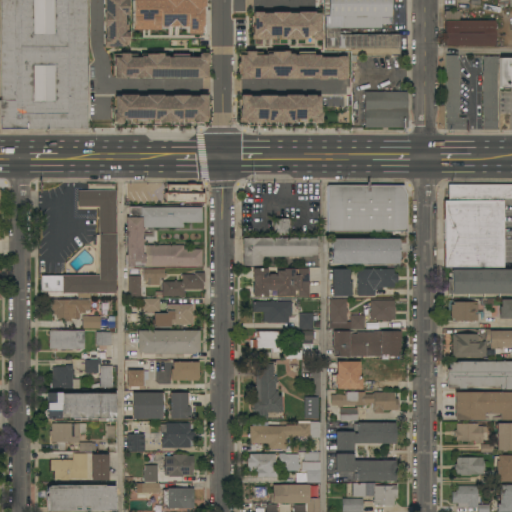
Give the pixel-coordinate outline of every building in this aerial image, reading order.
[(85,0),(86,129),(0,129),(0,101),(1,101),(0,0),(85,0)] [(104,0),(129,0),(129,4),(128,4),(128,16),(125,16),(125,32),(128,32),(128,43),(125,43),(125,47),(104,47),(104,0)] [(205,0),(205,8),(202,8),(202,28),(201,28),(201,35),(186,35),(186,29),(160,29),(160,30),(133,30),(133,0),(205,0)] [(395,0),(395,1),(391,1),(391,9),(393,9),(393,16),(391,16),(391,24),(380,24),(380,28),(339,28),(339,35),(399,35),(399,38),(407,38),(407,44),(399,44),(399,49),(324,49),(324,16),(321,16),(321,0),(395,0)] [(445,46),(444,11),(458,11),(458,21),(494,21),(494,46),(445,46)] [(319,14),(319,31),(320,31),(320,40),(311,40),(311,37),(306,37),(306,41),(279,40),(279,37),(275,37),(275,40),(251,40),(252,13),(262,13),(262,14),(271,14),(271,13),(288,13),(288,14),(297,14),(297,13),(314,13),(314,14),(319,14)] [(239,55),(245,55),(245,52),(255,52),(255,55),(266,56),(266,55),(271,55),(271,53),(288,53),(288,55),(293,55),(293,56),(319,56),(319,58),(336,58),(336,57),(346,57),(346,67),(345,67),(345,80),(336,80),(336,79),(326,79),(326,80),(310,80),(310,79),(306,79),(306,80),(279,80),(279,79),(274,79),(274,80),(259,80),(259,79),(249,79),(239,79),(239,55)] [(208,55),(208,64),(207,64),(207,78),(201,78),(201,79),(133,79),(133,78),(123,78),(123,79),(112,79),(112,67),(113,67),(114,55),(156,55),(156,54),(162,54),(162,57),(167,57),(167,59),(172,59),(172,57),(188,57),(188,58),(198,58),(198,55),(200,55),(200,54),(206,54),(206,55),(208,55)] [(445,56),(457,55),(457,60),(458,60),(459,114),(458,114),(458,118),(465,118),(465,130),(446,130),(445,56)] [(497,116),(496,116),(496,130),(483,130),(483,126),(482,126),(482,123),(483,123),(483,121),(482,121),(482,118),(483,118),(482,57),(497,57),(497,116)] [(511,58),(511,79),(511,88),(510,89),(509,89),(500,89),(499,89),(499,88),(499,58),(511,58)] [(407,92),(407,128),(364,128),(364,92),(407,92)] [(114,97),(120,97),(120,96),(136,96),(136,97),(146,97),(146,95),(162,95),(162,97),(171,97),(171,95),(188,95),(188,97),(197,97),(197,96),(207,96),(207,123),(193,123),(193,122),(180,122),(180,123),(154,123),(154,120),(149,120),(149,123),(133,123),(133,120),(123,120),(123,124),(114,124),(114,97)] [(239,123),(240,96),(249,96),(249,97),(258,97),(258,96),(275,96),(275,97),(285,97),(285,96),(301,96),(301,97),(305,97),(305,96),(314,96),(314,98),(320,98),(319,114),(320,114),(320,123),(311,123),(311,120),(306,120),(306,123),(297,123),(297,120),(293,120),(293,123),(239,123)] [(165,185),(177,185),(177,188),(200,187),(200,191),(203,191),(203,204),(183,204),(183,205),(165,205),(165,185)] [(403,186),(406,197),(406,232),(327,232),(327,185),(403,186)] [(511,185),(511,198),(502,198),(502,268),(443,268),(443,201),(447,201),(447,185),(511,185)] [(116,191),(115,280),(114,280),(114,294),(61,294),(61,292),(41,292),(41,276),(98,276),(98,207),(73,207),(73,191),(116,191)] [(125,218),(129,218),(129,207),(141,207),(141,208),(201,208),(201,223),(183,223),(183,228),(142,228),(142,229),(144,229),(144,232),(142,232),(142,239),(144,239),(144,242),(142,242),(142,246),(183,246),(183,250),(201,250),(201,267),(126,267),(125,218)] [(288,219),(288,233),(272,234),(272,220),(288,219)] [(316,238),(316,255),(310,256),(310,257),(261,257),(261,266),(242,266),(242,239),(316,238)] [(397,239),(397,241),(399,241),(399,247),(397,247),(397,264),(330,264),(330,258),(328,258),(328,251),(331,251),(331,247),(329,247),(329,241),(330,241),(330,239),(397,239)] [(163,269),(163,274),(165,274),(165,277),(163,277),(163,278),(158,278),(158,285),(146,285),(146,280),(142,280),(142,269),(163,269)] [(308,297),(276,297),(276,289),(275,289),(274,291),(268,291),(268,289),(267,289),(267,297),(252,297),(252,285),(253,285),(253,281),(252,281),(252,270),(252,269),(267,269),(267,276),(268,276),(268,274),(275,274),(275,276),(276,276),(276,271),(283,271),(283,269),(309,269),(308,297)] [(331,269),(349,269),(349,282),(350,282),(350,297),(331,297),(331,269)] [(357,269),(394,269),(394,274),(397,274),(397,283),(393,283),(393,288),(382,288),(382,290),(375,290),(375,291),(374,291),(374,296),(357,296),(357,269)] [(511,270),(511,294),(450,294),(450,270),(511,270)] [(183,289),(183,296),(162,296),(162,297),(156,298),(156,292),(162,292),(162,282),(181,282),(181,275),(191,275),(190,273),(204,273),(204,282),(202,282),(202,289),(183,289)] [(140,298),(127,298),(127,277),(140,277),(140,298)] [(159,299),(159,312),(141,312),(141,299),(159,299)] [(83,300),(83,310),(70,310),(71,322),(55,322),(55,311),(51,311),(51,300),(83,300)] [(346,300),(346,310),(347,310),(347,313),(346,313),(346,322),(350,322),(350,316),(363,315),(363,329),(350,330),(350,329),(330,329),(330,323),(329,323),(329,300),(346,300)] [(511,300),(511,319),(499,319),(498,307),(500,307),(500,300),(511,300)] [(394,301),(394,320),(370,321),(369,301),(394,301)] [(292,302),(292,317),(288,317),(288,323),(266,323),(262,323),(262,312),(252,312),(252,302),(292,302)] [(476,302),(476,321),(452,321),(452,319),(450,319),(449,305),(452,305),(452,303),(476,302)] [(192,316),(189,316),(189,325),(169,325),(169,328),(153,328),(153,314),(166,314),(166,305),(192,305),(192,316)] [(312,329),(298,329),(298,314),(312,314),(312,329)] [(100,316),(100,322),(108,322),(108,328),(100,328),(82,329),(82,317),(100,316)] [(479,329),(479,335),(477,335),(477,342),(485,342),(485,357),(451,357),(451,334),(455,334),(455,329),(479,329)] [(511,347),(501,347),(501,349),(488,349),(488,341),(485,341),(485,330),(489,330),(511,330),(511,347)] [(48,331),(84,331),(84,349),(48,349),(48,331)] [(199,331),(199,352),(196,352),(196,358),(183,358),(183,354),(154,354),(154,358),(140,359),(140,353),(136,353),(136,331),(199,331)] [(277,347),(280,347),(280,349),(282,349),(282,351),(280,351),(280,353),(271,353),(271,349),(255,349),(251,349),(251,348),(249,348),(250,340),(255,340),(255,336),(254,336),(254,333),(255,333),(255,331),(278,331),(277,347)] [(400,331),(400,357),(388,357),(388,355),(381,355),(381,356),(348,356),(348,357),(337,357),(337,356),(333,356),(333,352),(332,352),(332,332),(400,331)] [(95,332),(110,332),(110,346),(95,346),(95,332)] [(300,351),(301,360),(296,360),(296,359),(284,359),(284,351),(300,351)] [(97,373),(84,373),(84,370),(82,370),(82,361),(84,361),(84,360),(97,360),(97,373)] [(394,361),(394,365),(397,365),(397,375),(394,375),(394,378),(381,379),(381,381),(372,381),(363,381),(363,370),(368,370),(368,363),(372,363),(372,361),(394,361)] [(456,363),(456,362),(511,361),(511,390),(499,390),(499,386),(465,386),(465,389),(457,389),(457,388),(446,388),(446,369),(449,369),(449,363),(456,363)] [(170,369),(172,369),(172,363),(198,362),(198,380),(170,381),(170,369)] [(275,383),(277,383),(277,396),(280,396),(280,407),(282,407),(282,419),(265,419),(265,420),(257,420),(257,414),(251,414),(252,400),(253,400),(253,362),(275,362),(275,383)] [(72,371),(73,371),(73,376),(72,376),(72,380),(79,380),(79,389),(52,389),(52,367),(65,367),(65,366),(72,366),(72,371)] [(111,388),(99,388),(99,378),(98,378),(98,375),(99,375),(99,366),(111,366),(111,388)] [(126,371),(148,371),(148,380),(142,380),(142,387),(138,387),(138,390),(129,390),(129,387),(126,387),(126,371)] [(362,377),(362,390),(348,390),(348,377),(362,377)] [(398,410),(382,410),(382,413),(373,414),(373,404),(368,404),(368,405),(342,406),(342,408),(337,408),(337,406),(330,406),(330,395),(335,395),(341,394),(341,395),(346,395),(346,393),(364,392),(364,395),(373,394),(373,393),(394,393),(394,399),(398,399),(398,410)] [(511,392),(511,421),(499,421),(499,415),(490,415),(490,414),(484,414),(484,420),(454,420),(454,392),(511,392)] [(115,394),(115,419),(59,418),(59,419),(46,419),(46,417),(44,416),(43,411),(46,410),(46,393),(115,394)] [(132,393),(163,393),(163,419),(131,419),(132,393)] [(169,393),(188,393),(188,407),(189,407),(189,419),(169,419),(169,393)] [(318,419),(303,419),(303,397),(318,397),(318,419)] [(357,408),(357,421),(334,421),(334,413),(339,413),(339,409),(357,408)] [(51,435),(49,435),(49,431),(51,431),(51,423),(85,424),(85,433),(78,433),(78,442),(74,442),(74,444),(69,444),(69,442),(64,442),(64,450),(55,450),(55,442),(51,442),(51,435)] [(161,448),(161,433),(159,433),(159,430),(151,430),(151,424),(165,424),(165,423),(189,423),(189,430),(193,430),(193,440),(190,440),(190,448),(161,448)] [(353,432),(353,434),(357,434),(357,423),(395,423),(395,444),(353,444),(353,450),(335,451),(335,432),(353,432)] [(477,423),(477,426),(482,426),(482,444),(474,444),(474,440),(470,440),(470,442),(460,442),(460,441),(455,441),(455,437),(454,437),(454,430),(455,430),(455,423),(477,423)] [(496,423),(511,423),(511,451),(496,451),(496,423)] [(296,425),(296,424),(310,424),(310,437),(296,437),(296,438),(287,438),(287,425),(296,425)] [(286,426),(286,447),(290,447),(290,445),(297,445),(297,452),(285,452),(285,450),(269,450),(269,449),(267,449),(267,443),(249,443),(249,438),(247,438),(247,434),(249,434),(249,426),(286,426)] [(144,451),(127,452),(127,435),(144,434),(144,451)] [(79,443),(96,443),(96,451),(79,451),(79,443)] [(480,453),(480,445),(493,445),(493,453),(480,453)] [(285,453),(285,454),(298,454),(298,464),(300,464),(300,468),(298,468),(298,471),(285,471),(285,465),(278,465),(278,453),(285,453)] [(304,453),(318,453),(318,462),(303,462),(304,453)] [(72,460),(72,454),(86,454),(86,479),(68,479),(68,480),(60,480),(60,479),(53,479),(53,471),(50,471),(50,460),(72,460)] [(108,481),(91,480),(91,454),(108,454),(108,481)] [(275,454),(275,479),(256,479),(256,472),(249,472),(249,469),(247,469),(247,459),(250,459),(250,454),(275,454)] [(354,454),(354,461),(396,461),(396,482),(354,482),(354,472),(336,473),(335,454),(354,454)] [(172,456),(172,455),(186,455),(186,456),(193,456),(193,476),(182,475),(182,477),(168,477),(168,476),(163,476),(164,456),(172,456)] [(511,482),(497,482),(497,477),(496,477),(496,461),(497,461),(497,456),(511,456),(511,482)] [(482,457),(482,463),(484,463),(484,471),(482,471),(482,475),(471,475),(471,476),(460,476),(460,475),(455,475),(455,473),(453,473),(453,464),(455,464),(455,457),(482,457)] [(319,462),(320,483),(306,483),(306,471),(301,471),(301,462),(319,462)] [(157,481),(143,482),(143,470),(144,470),(144,466),(157,465),(157,481)] [(146,493),(145,483),(159,483),(159,493),(146,493)] [(374,483),(374,486),(396,485),(396,494),(397,494),(397,498),(393,498),(393,505),(373,505),(373,497),(352,497),(352,483),(374,483)] [(272,486),(281,486),(281,484),(293,485),(293,488),(299,488),(299,503),(272,503),(272,486)] [(47,511),(47,502),(45,502),(45,496),(47,496),(47,487),(49,487),(49,486),(55,486),(55,485),(104,485),(104,486),(114,486),(114,497),(116,497),(116,503),(114,503),(114,511),(47,511)] [(511,485),(511,511),(496,511),(496,504),(499,504),(499,485),(511,485)] [(477,486),(477,497),(480,497),(480,503),(477,503),(477,505),(489,505),(489,511),(477,511),(477,507),(457,507),(457,504),(451,504),(451,492),(455,492),(455,486),(477,486)] [(193,508),(188,509),(188,508),(162,508),(162,490),(166,490),(166,488),(193,488),(193,508)] [(306,511),(306,498),(318,498),(318,511),(306,511)] [(362,499),(362,511),(341,511),(341,499),(362,499)]
